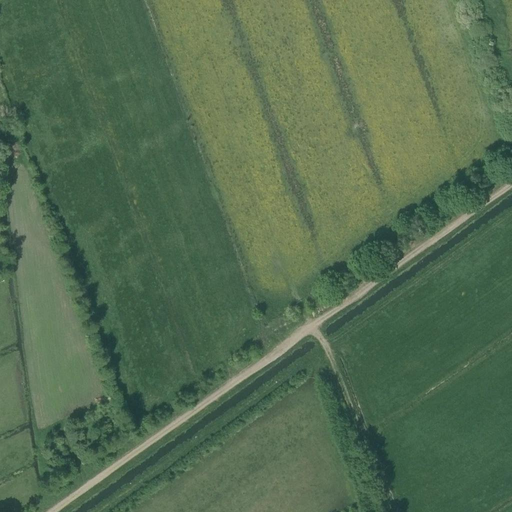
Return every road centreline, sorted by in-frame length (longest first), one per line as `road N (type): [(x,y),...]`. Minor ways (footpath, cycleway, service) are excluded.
road 1 (track): [(51,511),(511,182)]
road 2 (track): [(388,511),(316,321)]
